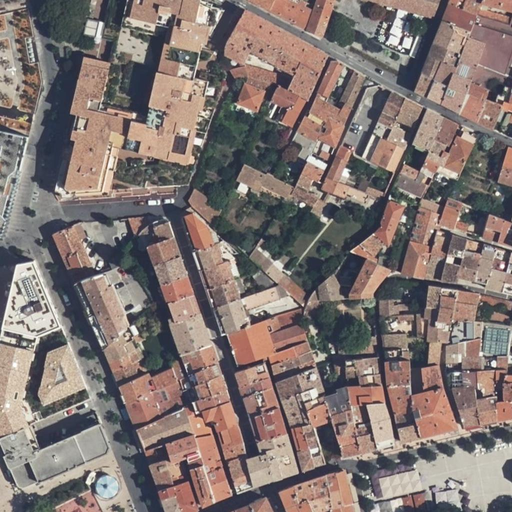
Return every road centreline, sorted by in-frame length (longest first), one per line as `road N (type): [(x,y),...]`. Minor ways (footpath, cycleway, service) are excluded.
road 1 (residential): [(38,234),(132,460)]
road 2 (residential): [(39,0),(57,105),(36,199),(38,234)]
road 3 (residential): [(174,212),(57,217),(38,234)]
